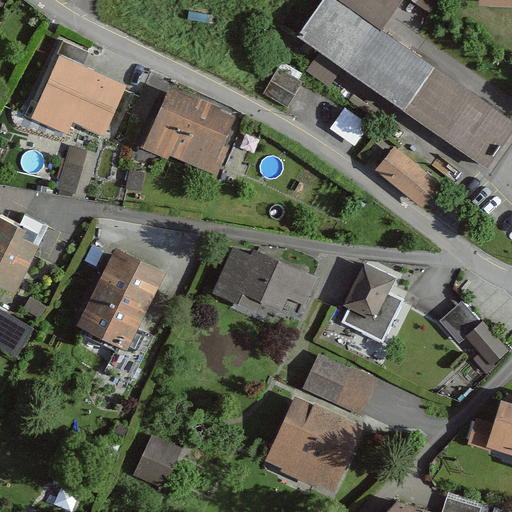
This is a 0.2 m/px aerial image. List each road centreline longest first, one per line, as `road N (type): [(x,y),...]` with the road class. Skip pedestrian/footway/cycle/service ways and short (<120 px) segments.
road 1 (residential): [(42,0),(297,133),(463,254)]
road 2 (residential): [(0,191),(350,250),(463,254)]
